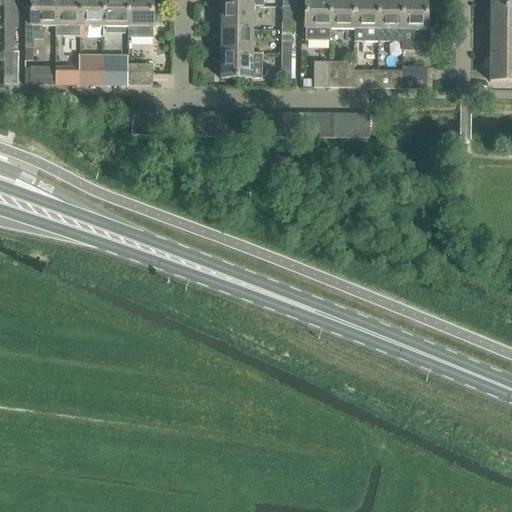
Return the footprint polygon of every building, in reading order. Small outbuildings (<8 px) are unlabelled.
[(30,0),(31,42),(43,42),(43,30),(55,30),(55,0),(30,0)] [(55,0),(55,30),(80,30),(80,0),(55,0)] [(80,30),(80,36),(90,36),(90,30),(104,30),(104,0),(80,0),(80,30)] [(104,0),(104,30),(128,30),(128,0),(104,0)] [(127,40),(153,41),(152,0),(128,0),(128,30),(127,40)] [(263,0),(221,0),(222,8),(253,9),(264,9),(263,0)] [(281,0),(282,9),(291,9),(291,0),(281,0)] [(511,0),(490,0),(491,11),(511,10),(511,0)] [(306,38),(315,38),(315,32),(330,33),(330,1),(305,1),(305,32),(306,32),(306,38)] [(330,33),(354,33),(354,1),(330,1),(330,33)] [(355,38),(364,38),(364,33),(378,33),(378,1),(354,1),(354,33),(355,33),(355,38)] [(378,33),(402,33),(402,1),(378,1),(378,33)] [(402,33),(402,53),(414,53),(414,33),(427,33),(427,2),(402,1),(402,33)] [(5,6),(5,30),(14,30),(14,31),(18,31),(18,6),(14,5),(14,6),(5,6)] [(222,8),(221,32),(252,33),(253,9),(222,8)] [(282,9),(282,33),(291,33),(291,9),(282,9)] [(511,10),(491,11),(491,35),(511,35),(511,10)] [(4,54),(14,54),(14,31),(14,30),(5,30),(4,54)] [(221,32),(221,57),(252,57),(252,33),(221,32)] [(282,33),(281,57),(291,57),(291,33),(282,33)] [(511,35),(491,35),(490,59),(511,59),(511,35)] [(4,87),(18,87),(18,54),(14,54),(4,54),(4,87)] [(221,57),(221,82),(262,82),(262,57),(252,57),(221,57)] [(281,57),(281,81),(291,81),(291,57),(281,57)] [(511,59),(490,59),(490,84),(511,84),(511,59)] [(314,90),(329,90),(330,65),(314,65),(314,90)] [(330,65),(329,90),(353,90),(353,73),(353,65),(330,65)] [(128,80),(128,88),(152,88),(152,67),(127,67),(127,70),(128,70),(128,80)] [(30,87),(55,87),(55,69),(31,69),(30,87)] [(55,69),(55,87),(79,88),(79,70),(55,69)] [(79,70),(79,88),(103,88),(103,80),(103,70),(79,70)] [(103,70),(103,80),(128,80),(128,70),(127,70),(103,70)] [(401,91),(426,91),(426,70),(402,70),(401,74),(402,74),(401,91)] [(353,90),(377,91),(378,73),(353,73),(353,90)] [(377,91),(401,91),(402,74),(401,74),(378,73),(377,91)] [(132,113),(156,114),(156,102),(132,102),(132,113)] [(132,125),(156,125),(156,114),(132,113),(132,125)] [(188,139),(200,139),(200,115),(188,115),(188,139)] [(212,139),(212,115),(200,115),(200,139),(212,139)] [(212,139),(224,139),(225,115),(212,115),(212,139)] [(249,116),(238,115),(225,115),(224,139),(248,139),(249,116)] [(261,116),(254,116),(249,116),(248,139),(260,139),(261,116)] [(273,116),(271,116),(261,116),(260,139),(272,139),(273,116)] [(285,116),(273,116),(272,139),(284,139),(285,116)] [(297,116),(285,116),(284,139),(296,139),(297,116)] [(309,116),(304,116),(297,116),(296,139),(308,139),(309,116)] [(308,139),(320,140),(321,116),(309,116),(308,139)] [(333,116),(321,116),(320,140),(332,140),(333,116)] [(345,116),(333,116),(332,140),(345,140),(345,116)] [(357,140),(357,117),(345,116),(345,140),(357,140)] [(369,117),(357,117),(357,140),(369,140),(369,117)] [(132,137),(156,137),(156,125),(132,125),(132,137)]
